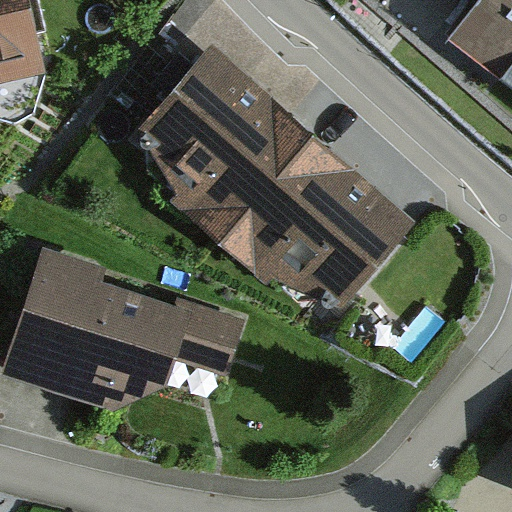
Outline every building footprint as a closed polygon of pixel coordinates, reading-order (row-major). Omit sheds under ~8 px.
[(0,0),(0,80),(54,74),(40,0),(0,0)] [(511,0),(503,0),(481,29),(511,53),(511,0)] [(242,222),(309,146),(218,65),(150,141),(242,222)] [(333,303),(401,228),(309,146),(242,222),(333,303)] [(249,320),(65,260),(28,372),(177,420),(193,371),(228,382),(249,320)]
